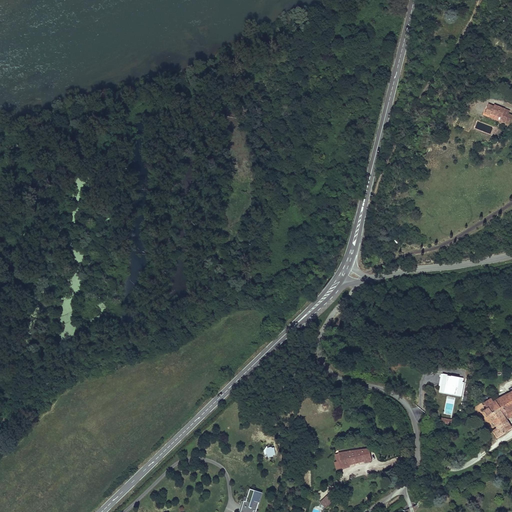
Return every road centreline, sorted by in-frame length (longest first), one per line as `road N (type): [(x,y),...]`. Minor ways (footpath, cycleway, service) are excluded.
road 1 (residential): [(364,511),(403,485),(417,442),(413,416),(395,392),(322,363),(321,333),(356,282)]
road 2 (secondary): [(101,511),(281,337)]
road 3 (secondary): [(373,164),(413,0)]
road 4 (tertiary): [(376,277),(511,254)]
